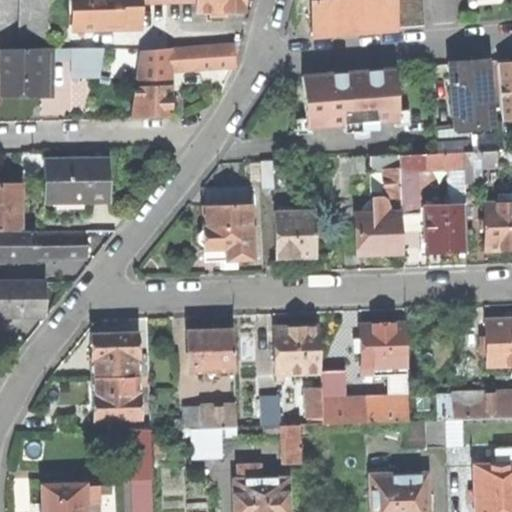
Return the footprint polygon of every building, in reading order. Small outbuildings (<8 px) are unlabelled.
[(22,0),(24,50),(42,49),(47,49),(49,49),(48,0),(22,0)] [(139,23),(138,0),(71,0),(72,6),(78,11),(78,29),(102,29),(103,31),(121,30),(121,24),(139,23)] [(242,0),(195,0),(196,12),(243,11),(242,0)] [(310,0),(313,36),(352,33),(395,29),(394,17),(392,0),(310,0)] [(419,0),(396,0),(392,0),(394,17),(420,14),(419,0)] [(420,14),(394,17),(395,29),(421,27),(420,14)] [(170,49),(171,71),(235,67),(234,55),(234,45),(170,49)] [(103,48),(49,49),(47,49),(47,61),(71,60),(71,76),(100,75),(103,48)] [(24,50),(3,50),(2,95),(41,95),(42,49),(24,50)] [(171,86),(171,71),(170,49),(143,51),(138,87),(171,86)] [(465,64),(450,65),(456,129),(492,126),(486,62),(465,64)] [(511,64),(497,66),(500,121),(511,120),(511,64)] [(333,75),(301,77),(305,130),(398,122),(394,69),(361,72),(361,78),(349,79),(348,73),(333,75)] [(171,117),(171,86),(138,87),(133,119),(171,117)] [(434,126),(435,154),(451,153),(451,139),(450,125),(434,126)] [(502,137),(475,138),(476,153),(495,152),(503,152),(502,137)] [(475,138),(451,139),(451,153),(463,153),(476,153),(475,138)] [(495,152),(476,153),(463,153),(463,168),(480,167),(495,167),(495,152)] [(435,154),(423,154),(423,169),(463,168),(463,153),(451,153),(435,154)] [(423,154),(398,155),(398,168),(398,170),(423,169),(423,154)] [(368,171),(383,171),(383,168),(398,168),(398,155),(368,156),(368,171)] [(71,161),(45,161),(45,179),(52,178),(52,202),(109,202),(108,163),(85,163),(71,163),(71,161)] [(259,189),(272,189),(272,162),(258,162),(259,189)] [(481,182),(480,167),(463,168),(464,176),(464,183),(481,182)] [(384,198),(399,198),(399,184),(398,170),(398,168),(383,168),(383,171),(384,198)] [(464,198),(464,183),(464,176),(449,176),(450,193),(456,199),(464,198)] [(399,198),(400,213),(400,215),(417,215),(416,184),(399,184),(399,198)] [(0,185),(0,230),(21,231),(21,222),(21,185),(0,185)] [(220,188),(221,206),(250,205),(250,187),(220,188)] [(511,204),(484,205),(485,251),(505,250),(511,249),(511,204)] [(221,206),(203,207),(203,229),(197,236),(197,243),(203,247),(203,261),(216,261),(224,261),(236,260),(252,260),(250,205),(221,206)] [(465,206),(424,208),(426,253),(444,252),(467,251),(465,206)] [(313,212),(273,214),(274,230),(274,244),(275,258),(293,258),(315,257),(313,212)] [(376,255),(401,254),(400,215),(400,213),(356,215),(357,255),(376,255)] [(34,222),(21,222),(21,231),(34,231),(34,222)] [(34,234),(34,231),(21,231),(0,230),(0,260),(35,260),(34,234)] [(87,230),(87,233),(87,244),(105,244),(116,230),(87,230)] [(87,233),(34,234),(35,260),(88,259),(87,249),(87,244),(87,233)] [(237,269),(236,260),(224,261),(224,269),(237,269)] [(45,283),(0,282),(0,314),(44,315),(45,299),(45,283)] [(511,319),(509,319),(487,320),(487,332),(488,349),(488,365),(511,364),(511,319)] [(361,353),(361,368),(374,367),(396,367),(406,366),(405,324),(380,324),(360,325),(360,336),(361,353)] [(292,328),(273,329),(275,379),(283,379),(283,374),(320,372),(320,371),(319,327),(292,328)] [(208,331),(187,332),(188,371),(203,371),(218,370),(233,370),(232,330),(208,331)] [(90,335),(91,378),(137,377),(137,356),(136,334),(117,335),(105,335),(90,335)] [(147,356),(137,356),(137,377),(147,377),(147,356)] [(394,373),(394,397),(407,397),(406,366),(396,367),(396,373),(394,373)] [(345,370),(320,371),(320,372),(321,387),(321,395),(346,395),(345,370)] [(137,377),(91,378),(92,397),(92,420),(108,420),(123,419),(138,419),(137,386),(137,377)] [(147,386),(147,377),(137,377),(137,386),(147,386)] [(321,399),(321,395),(321,387),(305,387),(306,418),(322,417),(321,399)] [(445,421),(511,419),(511,393),(436,396),(437,421),(445,421)] [(261,424),(277,424),(277,397),(260,397),(261,424)] [(394,397),(365,398),(365,424),(406,422),(408,422),(407,397),(394,397)] [(365,398),(321,399),(322,417),(322,425),(365,424),(365,398)] [(235,407),(200,409),(200,427),(200,428),(220,428),(235,427),(235,407)] [(184,427),(200,427),(200,409),(183,409),(184,427)] [(46,418),(46,432),(73,431),(73,417),(46,418)] [(123,431),(123,419),(108,420),(108,431),(123,431)] [(445,447),(445,421),(437,421),(426,421),(427,447),(445,447)] [(423,422),(408,422),(406,422),(406,445),(424,444),(423,422)] [(299,427),(281,427),(283,464),(301,464),(299,427)] [(221,457),(220,428),(200,428),(190,429),(191,458),(221,457)] [(149,430),(131,431),(133,485),(151,484),(149,430)] [(511,448),(497,449),(497,464),(511,463),(511,448)] [(511,511),(511,463),(497,464),(474,465),(475,511),(511,511)] [(286,511),(286,480),(252,480),(252,472),(233,472),(234,511),(286,511)] [(426,511),(426,474),(370,476),(370,511),(426,511)] [(151,511),(151,484),(133,485),(133,511),(151,511)] [(40,511),(83,511),(83,503),(83,487),(83,485),(40,486),(40,511)] [(94,486),(83,487),(83,503),(95,503),(94,486)] [(95,511),(95,503),(83,503),(83,511),(95,511)]
